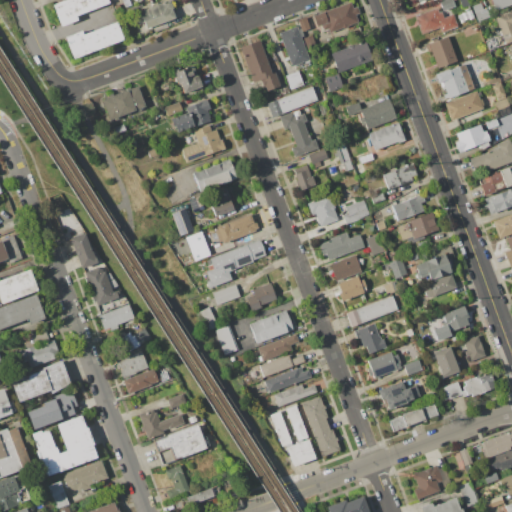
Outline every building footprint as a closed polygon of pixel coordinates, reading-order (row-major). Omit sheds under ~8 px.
[(52,4),(62,0),(107,0),(109,3),(76,15),(78,20),(60,26),(52,4)] [(121,0),(129,0),(131,5),(124,8),(121,0)] [(135,12),(170,0),(173,10),(171,11),(174,18),(147,28),(144,22),(139,23),(135,12)] [(439,1),(442,0),(453,0),(455,6),(442,11),(439,1)] [(459,0),(467,0),(470,8),(465,10),(463,7),(462,7),(459,0)] [(491,0),(511,0),(511,4),(495,11),(491,0)] [(312,16),(350,2),(352,8),(357,6),(360,13),(355,15),(357,22),(348,26),(348,27),(343,29),(342,28),(329,32),(328,29),(324,30),(321,23),(315,26),(312,16)] [(472,5),(480,3),(482,9),(489,6),(492,16),(477,21),(472,5)] [(113,6),(119,4),(122,11),(116,13),(113,6)] [(414,16),(436,7),(438,12),(441,11),(444,17),(453,14),(458,27),(442,34),(439,28),(421,35),(414,16)] [(494,16),(511,9),(511,41),(504,44),(494,16)] [(457,15),(470,10),(474,18),(461,23),(457,15)] [(298,19),(305,16),(310,28),(302,31),(298,19)] [(73,58),(65,36),(82,30),(83,34),(116,22),(123,39),(73,58)] [(153,28),(167,23),(168,27),(154,32),(153,28)] [(462,30),(476,24),(479,32),(465,37),(462,30)] [(279,32),(297,25),(309,59),(292,66),(279,32)] [(304,38),(312,35),(317,50),(309,53),(304,38)] [(448,36),(457,61),(437,68),(431,50),(427,51),(425,45),(448,36)] [(239,47),(259,39),(273,73),(276,71),(281,85),(265,91),(260,79),(254,82),(239,47)] [(330,53),(364,41),(371,61),(337,72),(330,53)] [(172,71),(194,63),(202,86),(183,93),(179,83),(177,84),(172,71)] [(465,64),(474,88),(449,98),(447,93),(437,97),(431,83),(438,81),(435,75),(465,64)] [(285,76),(299,71),(304,85),(290,90),(285,76)] [(324,78),(339,72),(344,86),(329,91),(324,78)] [(500,83),(507,98),(498,102),(492,86),(500,83)] [(266,103),(318,84),(323,98),(271,117),(266,103)] [(101,99),(109,96),(108,94),(111,94),(112,95),(137,86),(144,107),(109,119),(101,99)] [(445,103),(476,91),(477,94),(479,93),(483,104),(481,105),(482,108),(451,120),(445,103)] [(359,109),(360,108),(378,102),(377,99),(387,95),(396,121),(367,131),(365,124),(361,126),(358,117),(362,116),(360,110),(359,109)] [(494,103),(498,102),(507,98),(510,105),(497,110),(494,103)] [(177,132),(172,118),(191,111),(189,106),(207,99),(211,109),(207,110),(210,121),(177,132)] [(317,103),(325,100),(330,113),(322,116),(317,103)] [(163,106),(178,101),(181,111),(167,116),(163,106)] [(344,107),(357,101),(360,108),(359,109),(360,110),(348,115),(344,107)] [(279,116),(308,106),(310,111),(304,113),(307,121),(303,122),(310,140),(315,138),(318,148),(294,157),(291,148),(295,146),(288,127),(284,129),(279,116)] [(497,111),(509,106),(511,112),(499,117),(497,111)] [(486,122),(496,118),(499,125),(496,126),(497,128),(493,130),(492,128),(488,129),(486,122)] [(367,133),(398,122),(404,141),(396,143),(396,141),(373,149),(372,145),(370,146),(367,139),(369,138),(367,133)] [(114,127),(123,124),(125,130),(116,133),(114,127)] [(187,162),(181,148),(191,144),(186,132),(190,130),(190,131),(209,124),(211,131),(217,129),(221,139),(222,139),(225,147),(187,162)] [(457,152),(454,142),(458,141),(455,133),(480,125),(482,132),(486,131),(490,140),(457,152)] [(470,158),(499,148),(498,143),(509,139),(511,146),(511,161),(476,175),(470,158)] [(342,141),(354,169),(348,172),(347,170),(345,171),(342,163),(340,164),(338,156),(336,157),(334,153),(336,152),(333,145),(342,141)] [(147,150),(159,146),(161,153),(150,157),(147,150)] [(308,154),(323,149),(327,158),(320,161),(322,165),(313,168),(308,154)] [(193,172),(229,159),(236,178),(232,180),(232,181),(229,183),(228,181),(226,182),(227,183),(223,185),(223,183),(200,192),(193,172)] [(382,175),(412,164),(417,179),(388,190),(382,175)] [(294,169),(307,165),(313,184),(311,184),(312,186),(301,190),(294,169)] [(477,177),(511,166),(511,181),(511,182),(511,186),(483,196),(477,177)] [(215,215),(212,206),(221,203),(217,192),(227,188),(235,208),(215,215)] [(483,198),(509,189),(511,196),(511,195),(511,205),(489,214),(483,198)] [(362,192),(367,190),(370,196),(365,198),(362,192)] [(370,197),(382,192),(385,199),(373,204),(370,197)] [(391,206),(421,194),(424,202),(421,203),(424,211),(398,221),(397,218),(395,219),(394,215),(391,206)] [(198,196),(201,205),(197,206),(197,205),(191,207),(188,200),(198,196)] [(328,196),(337,220),(319,227),(315,213),(311,215),(306,204),(328,196)] [(345,206),(363,199),(369,215),(346,224),(342,215),(348,213),(345,206)] [(55,215),(68,208),(85,232),(70,238),(64,240),(55,215)] [(185,208),(193,230),(179,235),(171,214),(185,208)] [(407,221),(431,212),(438,229),(426,234),(427,237),(413,242),(412,240),(407,242),(405,239),(401,240),(396,228),(408,223),(407,221)] [(491,222),(511,213),(511,232),(497,238),(491,222)] [(216,226),(250,214),(252,221),(255,219),(258,227),(255,229),(256,231),(223,243),(222,241),(219,242),(214,230),(217,229),(216,226)] [(374,223),(382,220),(385,228),(377,231),(374,223)] [(318,244),(330,240),(329,237),(346,231),(349,238),(360,233),(365,246),(328,260),(325,253),(322,255),(318,244)] [(70,238),(85,232),(96,262),(81,268),(70,238)] [(186,237),(201,232),(210,254),(195,260),(186,237)] [(13,234),(22,259),(12,263),(2,239),(13,234)] [(366,238),(377,234),(384,250),(373,255),(366,238)] [(505,238),(511,235),(511,266),(509,268),(503,252),(510,250),(505,238)] [(0,240),(2,240),(8,258),(0,260),(0,240)] [(210,258),(260,240),(266,256),(228,270),(232,279),(209,287),(203,273),(214,269),(210,258)] [(416,244),(425,241),(427,245),(418,249),(416,244)] [(329,264),(355,254),(361,271),(336,281),(329,264)] [(407,257),(416,254),(418,259),(409,263),(407,257)] [(415,265),(445,254),(447,259),(450,258),(453,265),(451,266),(453,271),(430,280),(428,275),(420,278),(415,265)] [(384,264),(401,258),(407,274),(394,278),(391,268),(386,269),(384,264)] [(85,272),(104,266),(112,292),(117,290),(120,298),(96,306),(85,272)] [(0,297),(0,279),(30,269),(38,290),(2,303),(0,297)] [(423,284),(451,274),(457,288),(427,299),(425,292),(426,291),(423,284)] [(336,284),(357,277),(358,281),(364,279),(367,285),(361,287),(363,293),(341,301),(338,293),(339,292),(336,284)] [(387,284),(394,281),(397,290),(386,294),(383,286),(388,284),(387,284)] [(246,298),(254,296),(252,289),(270,283),(276,299),(259,305),(260,308),(251,311),(246,298)] [(212,293),(235,285),(239,297),(217,305),(212,293)] [(0,307),(35,294),(44,318),(29,324),(28,319),(0,329),(0,307)] [(346,313),(393,296),(397,309),(351,326),(346,313)] [(98,315),(127,304),(133,319),(117,325),(118,327),(110,330),(109,328),(103,330),(98,315)] [(442,314),(465,306),(469,315),(466,316),(470,325),(449,332),(442,314)] [(208,307),(217,324),(207,330),(197,312),(208,307)] [(249,323),(285,309),(293,329),(257,343),(249,323)] [(374,323),(380,340),(383,339),(386,346),(366,354),(360,337),(357,338),(354,330),(374,323)] [(229,324),(238,350),(224,355),(215,329),(229,324)] [(16,351),(26,348),(22,335),(45,328),(49,341),(54,339),(60,357),(23,370),(16,351)] [(143,328),(149,338),(127,352),(119,340),(130,333),(132,336),(143,328)] [(406,330),(411,328),(414,334),(408,336),(406,330)] [(257,348),(296,334),(298,341),(290,344),(292,350),(262,361),(262,360),(259,361),(258,357),(260,356),(257,348)] [(478,336),(485,355),(471,360),(469,357),(467,358),(465,351),(467,350),(464,341),(478,336)] [(432,352),(449,346),(459,371),(442,378),(432,352)] [(115,360),(131,354),(130,351),(140,347),(148,369),(122,379),(115,360)] [(366,360),(390,352),(392,357),(397,355),(402,368),(373,378),(372,375),(369,376),(367,369),(369,368),(366,360)] [(259,364),(288,355),(290,359),(302,354),(305,362),(264,377),(259,364)] [(403,365),(418,359),(421,365),(423,365),(424,369),(407,376),(403,365)] [(44,367),(62,360),(64,367),(66,366),(69,376),(67,376),(68,378),(69,377),(70,382),(69,382),(70,385),(52,391),(52,390),(45,369),(44,367)] [(263,381),(300,367),(301,372),(307,369),(310,377),(268,393),(263,381)] [(123,379),(153,368),(155,374),(158,373),(160,379),(157,380),(158,383),(129,394),(123,379)] [(12,380),(45,369),(52,390),(19,402),(12,380)] [(458,378),(463,376),(465,381),(476,377),(477,379),(479,379),(480,382),(493,377),(497,387),(470,398),(469,395),(463,397),(461,394),(460,392),(464,390),(462,386),(461,387),(458,378)] [(378,389),(402,381),(405,389),(416,385),(420,396),(409,400),(410,402),(386,411),(378,389)] [(439,388),(457,382),(460,392),(461,394),(444,400),(439,388)] [(272,395),(301,384),(302,389),(315,384),(318,393),(277,407),(272,395)] [(0,390),(3,389),(8,402),(12,401),(16,411),(11,412),(12,414),(0,418),(0,390)] [(33,429),(27,412),(44,405),(42,400),(71,389),(78,406),(73,408),(75,413),(33,429)] [(167,399),(183,393),(186,403),(170,408),(167,399)] [(302,403),(319,397),(327,418),(325,418),(329,430),(332,429),(339,449),(322,456),(302,403)] [(388,421),(434,404),(438,415),(392,432),(388,421)] [(285,409),(295,405),(307,437),(297,441),(285,409)] [(146,438),(138,414),(153,409),(154,412),(155,412),(159,422),(180,414),(184,424),(146,438)] [(270,415),(279,412),(291,442),(281,446),(270,415)] [(81,415),(86,427),(87,427),(93,443),(92,444),(97,456),(46,476),(36,450),(37,450),(31,434),(41,430),(42,432),(49,429),(58,453),(67,449),(57,424),(81,415)] [(153,441),(166,436),(166,435),(197,423),(203,437),(206,436),(209,445),(206,446),(206,448),(162,464),(153,441)] [(16,427),(31,466),(0,477),(0,430),(6,428),(7,430),(16,427)] [(481,442),(511,431),(511,446),(510,447),(511,449),(487,458),(481,442)] [(286,447),(308,439),(314,458),(293,465),(286,447)] [(459,451),(466,448),(473,463),(465,466),(459,451)] [(487,459),(511,449),(511,466),(500,471),(499,467),(491,470),(487,459)] [(63,474),(100,460),(107,478),(88,486),(90,490),(67,498),(62,483),(66,482),(63,474)] [(456,463),(462,461),(464,467),(459,469),(456,463)] [(417,499),(413,489),(417,487),(412,474),(437,464),(438,468),(444,466),(452,488),(441,493),(440,490),(417,499)] [(179,465),(189,490),(168,498),(165,491),(174,488),(170,479),(168,480),(164,471),(179,465)] [(485,477),(495,473),(498,479),(487,483),(485,477)] [(502,478),(511,474),(511,493),(509,495),(502,478)] [(0,480),(18,475),(21,484),(24,483),(29,498),(22,501),(23,503),(0,510),(0,480)] [(60,481),(68,504),(56,509),(48,486),(60,481)] [(458,486),(470,482),(477,503),(465,507),(458,486)] [(186,496),(218,485),(221,494),(189,506),(186,496)] [(363,496),(368,511),(327,511),(326,506),(345,500),(345,502),(363,496)] [(483,502),(501,496),(504,503),(486,509),(483,502)] [(421,511),(420,507),(432,503),(433,506),(455,498),(459,509),(461,508),(462,511),(421,511)] [(87,511),(114,502),(116,508),(117,508),(118,511),(87,511)]
